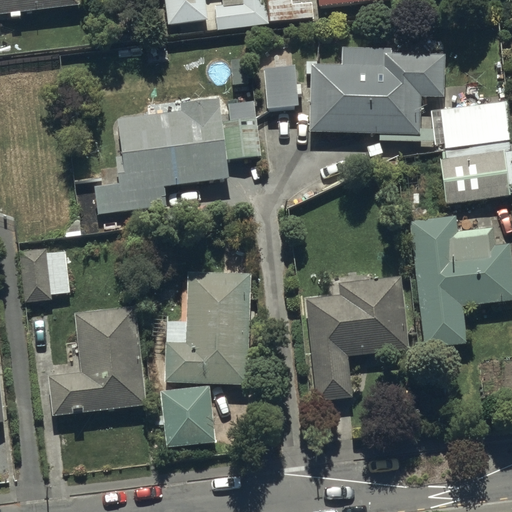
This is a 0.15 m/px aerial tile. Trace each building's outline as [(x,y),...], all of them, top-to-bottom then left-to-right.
[(0,0),(0,22),(12,22),(12,28),(22,27),(22,19),(78,15),(77,0),(0,0)] [(104,0),(105,4),(154,0),(163,0),(166,33),(205,30),(202,0),(104,0)] [(220,0),(221,14),(215,15),(217,38),(268,32),(264,0),(220,0)] [(264,0),(268,32),(313,26),(311,7),(289,9),(288,0),(264,0)] [(388,0),(315,0),(317,16),(389,8),(388,0)] [(389,56),(340,55),(339,74),(316,73),(316,69),(305,69),(305,80),(310,80),(308,142),(377,144),(377,149),(432,150),(433,135),(419,134),(420,107),(443,107),(444,65),(389,63),(389,56)] [(263,78),(265,118),(296,116),(293,76),(263,78)] [(511,155),(506,108),(441,116),(446,167),(439,167),(445,213),(509,205),(509,200),(511,200),(511,155)] [(220,130),(225,168),(260,164),(255,109),(226,111),(227,119),(228,130),(220,130)] [(225,168),(220,130),(218,110),(180,114),(181,122),(117,128),(121,172),(116,172),(118,193),(94,196),(95,219),(96,222),(123,219),(124,238),(173,234),(172,213),(165,213),(164,196),(228,190),(225,168)] [(417,161),(398,162),(401,203),(420,202),(417,161)] [(454,225),(408,230),(422,358),(466,353),(462,315),(511,309),(511,268),(510,252),(493,254),(491,236),(456,240),(454,225)] [(19,258),(25,309),(49,307),(48,301),(69,300),(65,259),(45,261),(45,256),(19,258)] [(154,352),(160,413),(166,461),(214,455),(206,395),(243,395),(249,285),(185,281),(184,333),(169,333),(169,351),(154,352)] [(400,285),(337,291),(339,305),(306,308),(315,411),(349,408),(345,365),(406,360),(400,285)] [(140,415),(131,316),(107,318),(72,322),(79,381),(47,385),(51,424),(140,415)]
